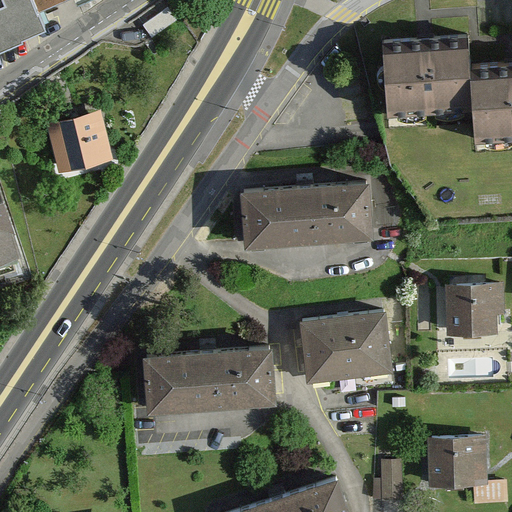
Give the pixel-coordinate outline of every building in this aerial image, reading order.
[(0,0),(0,44),(42,27),(30,0),(0,0)] [(388,43),(390,107),(472,104),(471,64),(470,40),(388,43)] [(472,104),(473,133),(511,131),(511,61),(471,64),(472,104)] [(52,123),(61,168),(110,158),(101,113),(52,123)] [(244,188),(247,244),(371,238),(369,183),(244,188)] [(0,265),(23,258),(0,189),(0,265)] [(447,284),(448,332),(497,332),(497,312),(503,312),(502,283),(447,284)] [(302,323),(309,378),(387,369),(381,314),(302,323)] [(147,355),(150,410),(274,403),(271,348),(147,355)] [(431,438),(432,487),(481,486),(481,466),(487,466),(486,438),(431,438)] [(236,511),(346,511),(336,479),(236,511)]
